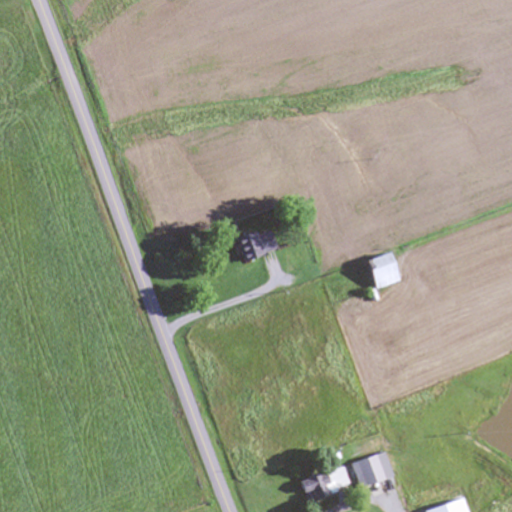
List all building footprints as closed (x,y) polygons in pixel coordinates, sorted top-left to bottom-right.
[(271,252),(264,229),(231,239),(238,262),(271,252)] [(355,264),(369,292),(392,281),(377,253),(355,264)] [(349,463),(373,453),(382,477),(358,486),(349,463)] [(308,500),(346,487),(338,467),(300,480),(308,500)] [(424,511),(422,506),(445,498),(450,511),(424,511)]
